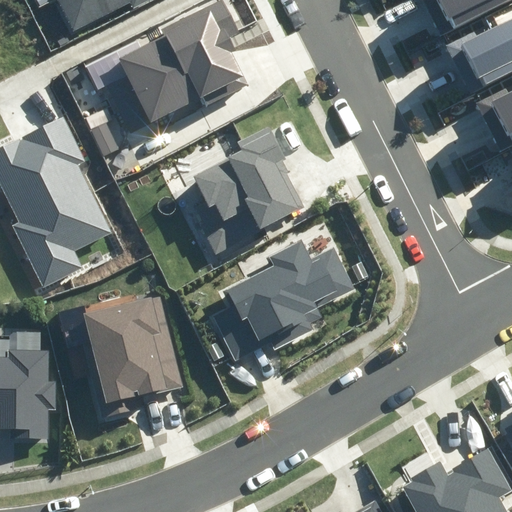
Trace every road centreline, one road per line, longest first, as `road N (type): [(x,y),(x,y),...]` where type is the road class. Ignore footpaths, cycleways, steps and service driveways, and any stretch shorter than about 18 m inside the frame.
road 1 (residential): [(473,327),(250,461),(124,511)]
road 2 (residential): [(309,0),(473,327)]
